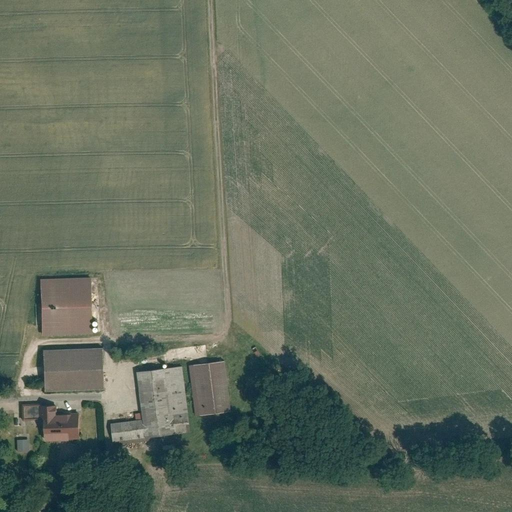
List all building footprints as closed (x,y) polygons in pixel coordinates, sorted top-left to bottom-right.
[(91,278),(40,280),(42,337),(93,335),(91,278)] [(103,349),(42,350),(44,392),(104,391),(103,349)] [(226,361),(190,366),(197,417),(233,412),(226,361)] [(182,367),(137,373),(144,421),(111,425),(113,441),(190,432),(182,367)] [(57,405),(20,405),(20,425),(46,424),(46,438),(79,438),(79,415),(58,415),(57,405)] [(30,437),(17,438),(18,450),(30,450),(30,437)]
